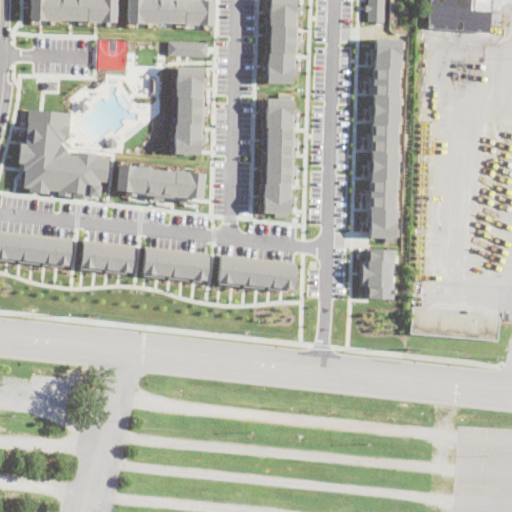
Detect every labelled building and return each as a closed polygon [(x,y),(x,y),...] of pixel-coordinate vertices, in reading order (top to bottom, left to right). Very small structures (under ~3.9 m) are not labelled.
[(28,0),(28,20),(115,21),(115,0),(28,0)] [(126,0),(126,22),(212,24),(212,0),(126,0)] [(267,0),(293,0),(291,83),(266,81),(267,0)] [(367,0),(383,0),(383,21),(367,20),(367,11),(365,11),(365,4),(367,4),(367,0)] [(489,0),(487,32),(427,28),(429,0),(489,0)] [(368,235),(394,237),(396,207),(394,207),(395,180),(396,180),(397,151),(396,151),(397,123),(398,123),(399,95),(398,95),(398,67),(400,67),(400,38),(374,37),(374,47),(370,47),(370,58),(373,58),(372,75),(367,75),(367,86),(371,86),(371,103),(368,103),(368,114),(372,115),(371,132),(365,132),(365,141),(370,141),(370,160),(366,160),(366,171),(370,171),(369,188),(364,188),(364,198),(368,198),(368,216),(364,216),(364,227),(368,227),(368,235)] [(167,40),(207,40),(206,56),(167,54),(167,40)] [(201,66),(199,153),(173,151),(175,65),(201,66)] [(265,96),(291,97),(291,136),(295,136),(295,146),(291,146),(291,163),(295,164),(295,175),(291,175),(289,212),(287,212),(287,216),(273,215),(273,212),(261,212),(265,96)] [(27,107),(69,112),(67,135),(62,135),(62,141),(59,141),(68,153),(75,153),(75,150),(95,152),(95,156),(107,157),(104,181),(98,180),(97,184),(99,184),(98,196),(90,195),(90,198),(56,194),(56,190),(47,189),(47,192),(27,191),(28,187),(21,186),(23,169),(20,168),(21,162),(17,162),(19,142),(24,142),(27,107)] [(115,188),(124,190),(124,194),(134,195),(135,191),(143,192),(143,193),(152,195),(152,198),(162,200),(163,196),(171,197),(171,195),(180,196),(179,199),(190,201),(190,197),(200,198),(203,172),(173,168),(173,170),(147,167),(147,166),(118,163),(115,188)] [(0,257),(67,265),(70,238),(0,230),(0,257)] [(78,266),(91,267),(91,269),(100,270),(100,268),(104,268),(104,270),(124,272),(124,270),(130,270),(132,244),(81,238),(78,266)] [(143,247),(206,255),(204,279),(200,278),(200,281),(191,280),(191,278),(187,278),(187,280),(166,278),(166,276),(163,275),(163,277),(140,274),(143,247)] [(365,296),(392,297),(392,284),(389,284),(390,260),(393,260),(393,248),(365,248),(364,260),(360,260),(359,284),(365,285),(365,296)] [(219,255),(216,282),(292,290),(294,263),(219,255)] [(496,341),(409,333),(411,310),(498,316),(496,341)]
